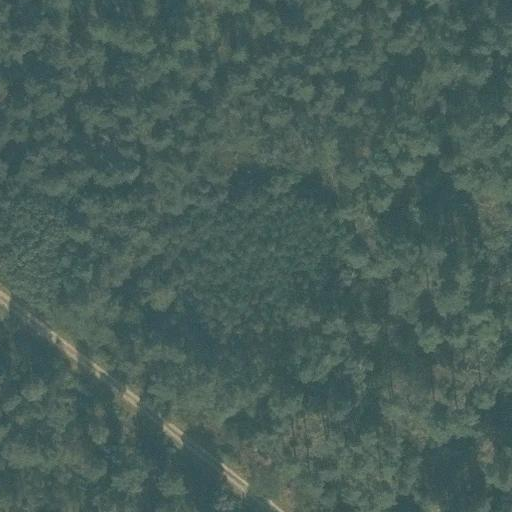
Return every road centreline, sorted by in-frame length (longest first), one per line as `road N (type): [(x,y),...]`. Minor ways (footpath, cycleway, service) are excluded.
road 1 (track): [(27,323),(273,511)]
road 2 (track): [(511,418),(432,511)]
